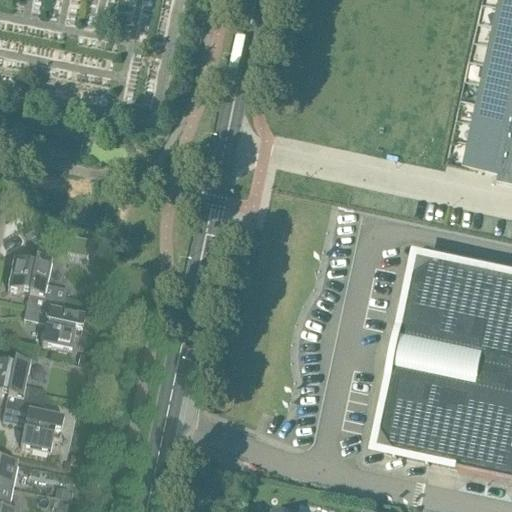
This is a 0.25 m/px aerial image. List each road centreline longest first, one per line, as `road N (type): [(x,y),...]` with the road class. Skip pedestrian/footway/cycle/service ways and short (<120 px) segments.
road 1 (secondary): [(146,511),(223,146)]
road 2 (residential): [(511,208),(223,146)]
road 3 (secondary): [(223,146),(255,0)]
